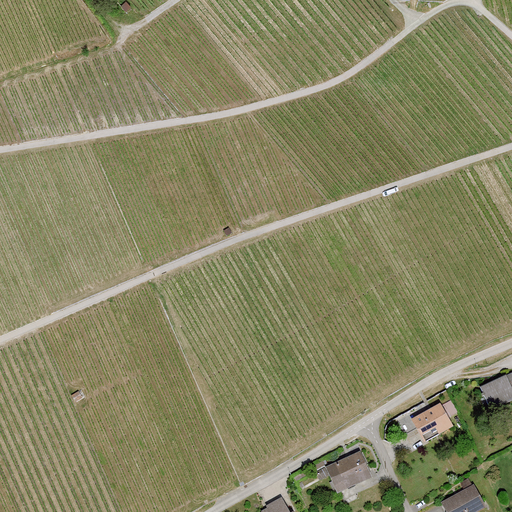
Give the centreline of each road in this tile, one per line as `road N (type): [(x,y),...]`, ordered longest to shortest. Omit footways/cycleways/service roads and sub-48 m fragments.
road 1 (track): [(0,340),(267,228),(511,145)]
road 2 (track): [(455,0),(347,75),(311,90),(241,110),(0,149)]
road 3 (residential): [(211,511),(366,421)]
road 4 (residential): [(366,421),(511,342)]
